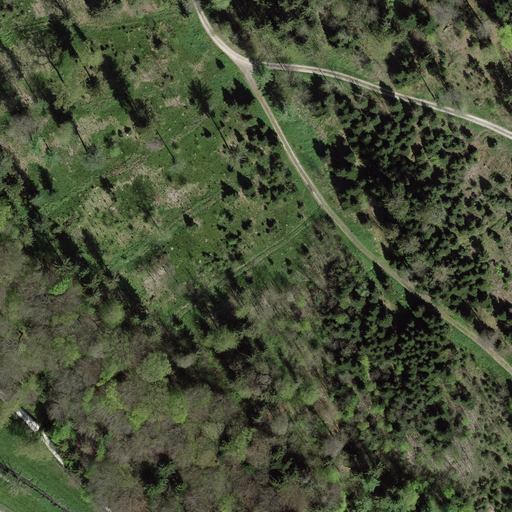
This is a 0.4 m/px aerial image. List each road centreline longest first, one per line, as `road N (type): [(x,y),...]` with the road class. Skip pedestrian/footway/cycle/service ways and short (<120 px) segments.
road 1 (track): [(511,371),(343,228),(301,175),(241,62)]
road 2 (track): [(197,0),(241,62),(394,91),(511,134)]
road 3 (track): [(0,390),(117,511)]
